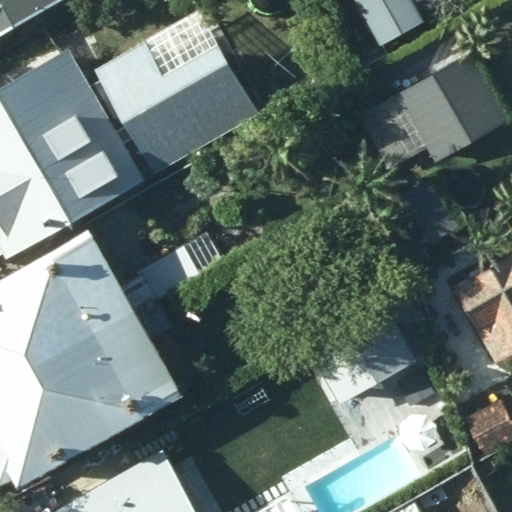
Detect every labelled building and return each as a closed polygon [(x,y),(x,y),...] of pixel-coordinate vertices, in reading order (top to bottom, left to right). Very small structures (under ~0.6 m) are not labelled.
[(0,0),(0,29),(52,0),(0,0)] [(417,2),(421,0),(356,0),(380,52),(430,30),(417,2)] [(252,113),(220,53),(114,113),(119,122),(111,126),(63,40),(0,75),(0,252),(2,256),(252,113)] [(505,117),(465,50),(391,92),(431,160),(505,117)] [(0,393),(145,312),(95,221),(0,273),(0,393)] [(511,243),(447,279),(492,360),(511,348),(511,243)] [(187,389),(145,312),(0,393),(0,474),(15,465),(23,480),(187,389)] [(159,511),(132,463),(41,511),(159,511)]
